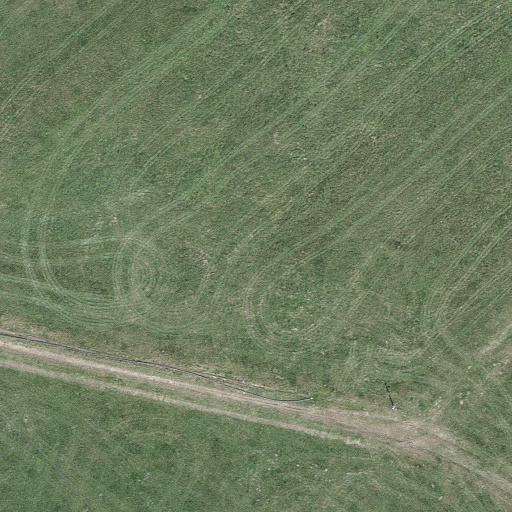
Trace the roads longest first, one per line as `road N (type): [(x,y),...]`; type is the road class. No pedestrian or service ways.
road 1 (track): [(0,342),(387,420)]
road 2 (track): [(511,484),(466,453),(387,420)]
